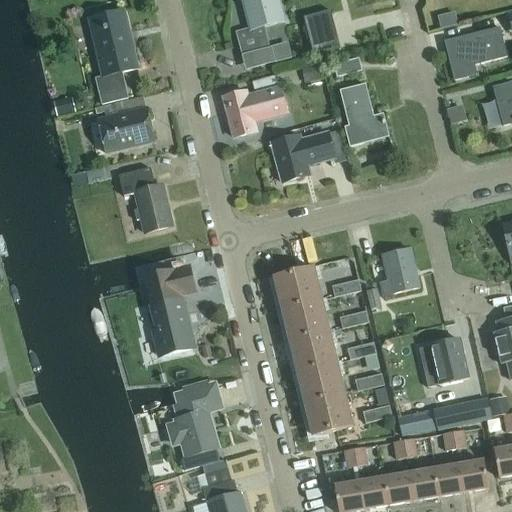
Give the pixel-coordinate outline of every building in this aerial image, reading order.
[(278,0),(244,0),(251,29),(236,33),(243,59),(271,52),(265,29),(285,24),(278,0)] [(340,50),(330,11),(303,18),(313,57),(340,50)] [(96,80),(100,96),(102,106),(128,100),(126,90),(122,74),(138,71),(124,13),(89,21),(103,78),(96,80)] [(438,18),(439,19),(441,30),(457,26),(454,14),(438,18)] [(499,29),(444,43),(453,82),(477,77),(475,67),(507,59),(508,59),(507,58),(499,29)] [(245,76),(292,65),(288,51),(242,62),(245,76)] [(363,72),(360,59),(334,66),(337,78),(363,72)] [(511,84),(493,89),(503,128),(511,125),(511,84)] [(364,87),(340,93),(349,128),(345,130),(350,149),(389,139),(383,117),(373,119),(364,87)] [(253,125),(286,116),(280,91),(256,97),(244,100),(243,96),(224,101),(234,140),(256,135),(253,125)] [(143,97),(119,103),(106,106),(106,107),(95,110),(96,115),(105,113),(106,120),(146,110),(143,97)] [(146,110),(106,120),(99,121),(107,155),(156,143),(148,110),(146,110)] [(292,140),(272,145),(282,185),(305,179),(303,169),(335,161),(328,135),(294,144),(292,140)] [(163,187),(156,189),(151,169),(119,177),(124,198),(136,195),(140,210),(135,211),(137,222),(142,221),(145,235),(172,228),(163,187)] [(421,290),(412,251),(384,257),(390,284),(382,285),(384,298),(421,290)] [(286,311),(321,302),(313,271),(278,279),(286,311)] [(359,282),(333,288),(336,299),(362,293),(359,282)] [(367,292),(371,311),(382,308),(378,290),(367,292)] [(182,301),(152,308),(158,334),(154,335),(159,357),(193,349),(182,301)] [(293,342),(328,334),(321,302),(286,311),(293,342)] [(367,313),(340,319),(343,331),(370,324),(367,313)] [(511,322),(500,325),(502,335),(494,337),(502,367),(507,366),(511,383),(511,322)] [(300,373),(335,366),(328,334),(293,342),(300,373)] [(430,375),(433,388),(469,380),(460,341),(431,347),(435,367),(424,369),(426,376),(430,375)] [(374,344),(348,351),(351,362),(377,355),(374,344)] [(307,404),(342,396),(335,366),(300,373),(307,404)] [(382,376),(356,382),(358,393),(385,387),(382,376)] [(215,385),(210,387),(207,380),(183,386),(184,392),(173,394),(181,419),(176,420),(177,422),(164,426),(171,450),(183,446),(187,459),(217,450),(207,413),(221,409),(215,385)] [(378,407),(389,404),(386,389),(375,391),(378,407)] [(342,396),(307,404),(315,436),(350,428),(342,396)] [(438,431),(477,423),(473,404),(434,412),(438,431)] [(390,407),(364,413),(366,425),(393,418),(390,407)] [(454,434),(457,451),(467,449),(464,432),(454,434)] [(457,451),(454,434),(444,436),(446,453),(457,451)] [(404,442),(407,460),(418,458),(415,441),(404,442)] [(394,444),(397,461),(407,460),(404,442),(394,444)] [(355,451),(357,468),(369,466),(366,449),(355,451)] [(511,476),(511,449),(495,452),(499,479),(511,476)] [(347,470),(357,468),(355,451),(344,453),(347,470)] [(203,467),(208,488),(232,482),(228,470),(226,461),(203,467)] [(460,467),(464,494),(489,490),(484,462),(460,467)] [(435,471),(439,499),(464,494),(460,467),(435,471)] [(410,475),(415,503),(439,499),(435,471),(410,475)] [(385,480),(390,507),(415,503),(410,475),(385,480)] [(360,484),(365,511),(390,507),(385,480),(360,484)] [(361,511),(365,511),(360,484),(335,488),(339,511),(361,511)] [(239,493),(205,503),(207,511),(247,511),(242,493),(239,493)]
